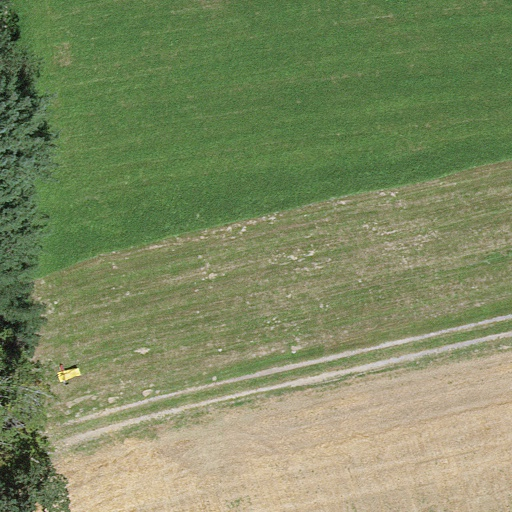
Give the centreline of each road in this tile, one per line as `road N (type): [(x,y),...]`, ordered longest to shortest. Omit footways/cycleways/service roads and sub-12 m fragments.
road 1 (track): [(0,459),(511,336)]
road 2 (track): [(0,421),(15,215),(0,84)]
